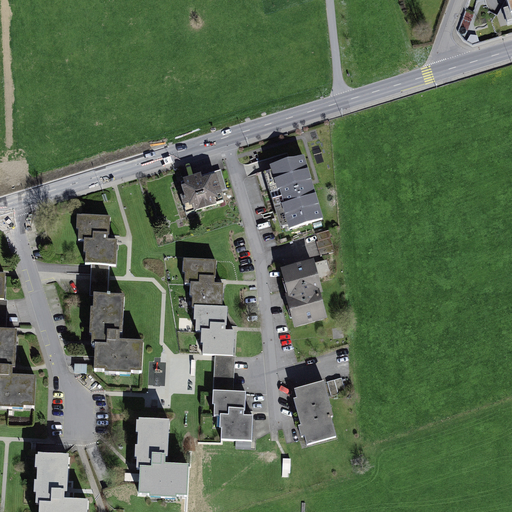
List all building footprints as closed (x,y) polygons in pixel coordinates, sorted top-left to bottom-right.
[(507,28),(511,25),(511,0),(506,3),(509,13),(503,15),(507,28)] [(299,148),(257,160),(268,198),(309,187),(304,170),(331,163),(325,144),(299,151),(299,148)] [(185,216),(225,205),(217,175),(176,186),(185,216)] [(109,245),(110,222),(78,221),(78,244),(86,244),(85,266),(90,266),(117,267),(117,245),(109,245)] [(317,233),(318,253),(330,252),(329,232),(317,233)] [(217,289),(218,266),(186,265),(186,287),(193,288),(193,310),(198,310),(224,311),(225,289),(217,289)] [(326,319),(313,266),(277,275),(290,328),(326,319)] [(143,346),(123,346),(124,301),(92,300),(91,345),(97,345),(97,376),(143,377),(143,346)] [(229,334),(229,311),(224,311),(198,310),(198,332),(205,333),(205,355),(236,356),(237,334),(229,334)] [(35,380),(15,379),(16,334),(0,334),(0,410),(35,411),(35,380)] [(340,439),(325,385),(291,395),(306,448),(340,439)] [(247,419),(247,395),(216,395),(215,417),(223,417),(223,440),(254,440),(255,419),(247,419)] [(189,470),(169,469),(170,424),(138,423),(137,468),(143,469),(143,500),(189,501),(189,470)] [(87,511),(88,506),(67,505),(68,460),(36,460),(35,505),(42,505),(41,511),(87,511)]
